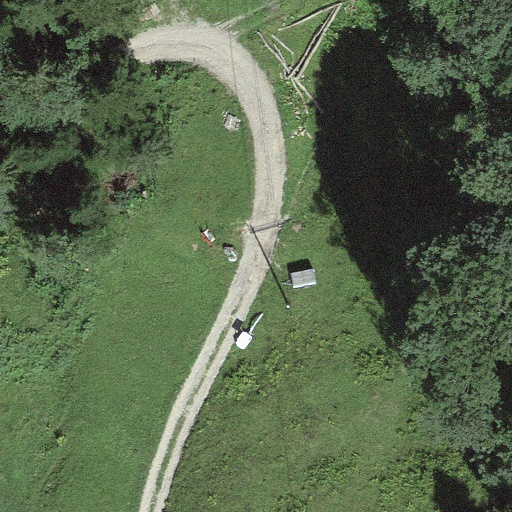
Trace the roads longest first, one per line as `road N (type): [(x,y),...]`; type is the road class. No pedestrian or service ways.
road 1 (track): [(186,37),(219,49),(246,75),(261,103),(270,176),(256,251),(174,438),(152,511)]
road 2 (track): [(0,130),(129,54),(186,37)]
